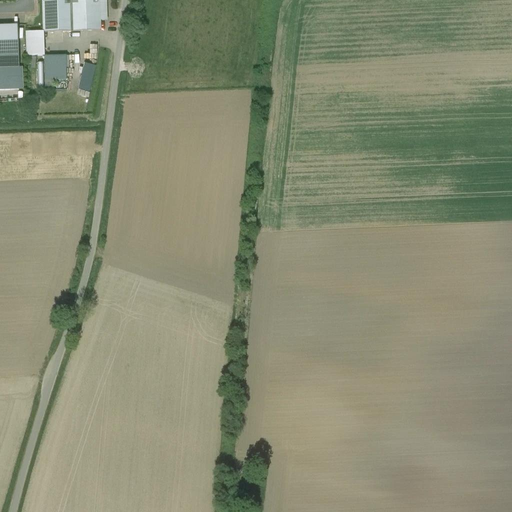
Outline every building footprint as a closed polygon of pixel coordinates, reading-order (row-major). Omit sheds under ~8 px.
[(105,0),(42,0),(43,33),(99,32),(99,12),(104,12),(105,4),(105,0)] [(17,27),(0,27),(0,69),(18,69),(17,27)] [(25,33),(26,57),(43,57),(43,33),(25,33)] [(65,57),(44,57),(45,82),(66,82),(65,57)] [(18,69),(0,69),(0,91),(23,91),(22,69),(18,69)]
